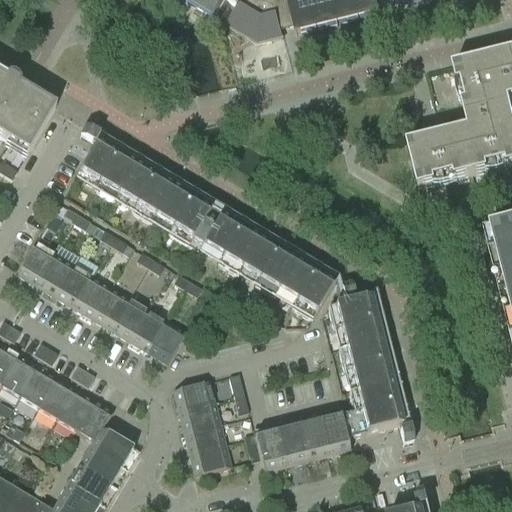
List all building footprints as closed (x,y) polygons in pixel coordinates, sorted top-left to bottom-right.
[(178,0),(214,21),(225,3),(237,9),(225,28),(257,47),(282,41),(277,22),(290,18),(295,37),(379,16),(374,0),(388,0),(389,4),(404,0),(178,0)] [(461,106),(466,124),(511,113),(509,104),(511,102),(511,81),(506,57),(452,70),(457,87),(461,86),(466,105),(461,106)] [(17,90),(18,88),(16,83),(12,80),(6,80),(5,82),(0,79),(0,142),(26,158),(54,112),(17,90)] [(511,115),(511,113),(466,124),(468,132),(459,134),(471,179),(488,175),(487,170),(506,166),(507,170),(511,169),(511,115)] [(337,281),(236,221),(101,140),(96,137),(84,130),(79,140),(95,149),(78,178),(96,189),(93,195),(113,207),(117,201),(133,211),(130,217),(150,229),(154,223),(170,233),(167,239),(200,259),(203,253),(220,263),(216,269),(237,281),(240,275),(257,285),(253,291),(274,303),(277,297),(294,307),(290,313),(311,325),(337,281)] [(407,147),(418,193),(436,188),(434,184),(454,179),(455,183),(471,179),(459,134),(440,139),(439,136),(427,139),(427,142),(407,147)] [(0,167),(0,178),(11,185),(16,175),(1,166),(0,168),(0,167)] [(61,222),(72,228),(77,220),(66,213),(61,222)] [(89,227),(77,220),(72,228),(84,235),(89,227)] [(511,229),(484,237),(490,259),(497,258),(501,277),(495,278),(500,301),(507,300),(511,318),(505,320),(511,343),(511,229)] [(98,244),(109,251),(114,242),(103,236),(98,244)] [(16,279),(35,291),(54,259),(44,253),(47,247),(40,243),(38,241),(16,279)] [(114,242),(109,251),(121,258),(126,249),(114,242)] [(135,266),(146,273),(151,264),(140,258),(135,266)] [(54,259),(35,291),(53,302),(73,270),(54,259)] [(151,264),(146,273),(158,280),(163,271),(151,264)] [(73,270),(53,302),(72,313),(91,281),(73,270)] [(172,289),(184,295),(189,287),(177,280),(172,289)] [(91,281),(72,313),(91,324),(110,292),(91,281)] [(200,294),(189,287),(184,295),(195,302),(200,294)] [(350,287),(339,290),(342,303),(353,300),(350,287)] [(110,292),(91,324),(109,335),(128,303),(110,292)] [(353,417),(344,419),(342,420),(339,421),(343,435),(345,444),(348,443),(397,431),(398,436),(402,449),(412,446),(409,433),(399,393),(390,355),(384,331),(380,313),(376,300),(326,313),(332,336),(339,334),(344,353),(337,354),(343,377),(350,376),(354,395),(347,396),(353,417)] [(128,303),(109,335),(128,346),(147,314),(128,303)] [(147,314),(128,346),(146,357),(165,326),(147,314)] [(0,329),(0,340),(4,343),(10,331),(2,326),(0,329)] [(165,326),(146,357),(166,369),(185,337),(165,326)] [(10,331),(4,343),(12,348),(19,337),(10,331)] [(0,390),(18,360),(0,349),(0,390)] [(32,360),(41,365),(48,354),(39,349),(32,360)] [(56,359),(48,354),(41,365),(50,370),(56,359)] [(37,372),(18,360),(0,390),(0,392),(18,403),(37,372)] [(69,382),(78,387),(85,376),(76,371),(69,382)] [(55,383),(37,372),(18,403),(36,414),(55,383)] [(93,381),(85,376),(78,387),(86,393),(93,381)] [(228,382),(233,404),(243,401),(237,379),(228,382)] [(74,394),(55,383),(36,414),(55,426),(74,394)] [(172,396),(178,418),(214,409),(208,387),(172,396)] [(92,405),(74,394),(55,426),(73,437),(92,405)] [(243,401),(233,404),(237,420),(247,418),(243,401)] [(92,405),(73,437),(87,445),(91,447),(94,442),(95,443),(99,436),(98,436),(101,431),(103,432),(112,416),(107,413),(92,405)] [(0,407),(0,419),(6,423),(11,414),(0,407)] [(214,409),(178,418),(183,439),(219,430),(214,409)] [(339,421),(317,426),(326,462),(348,457),(345,444),(343,435),(339,421)] [(317,426),(296,432),(305,467),(326,462),(317,426)] [(219,430),(183,439),(188,460),(224,451),(219,430)] [(15,431),(9,441),(17,446),(23,436),(15,431)] [(101,435),(103,432),(101,431),(98,436),(99,436),(95,443),(94,442),(91,447),(92,448),(88,454),(108,466),(120,473),(132,454),(101,435)] [(305,467),(296,432),(275,437),(284,473),(305,467)] [(275,437),(253,442),(252,440),(243,442),(249,468),(259,465),(262,478),(284,473),(275,437)] [(224,451),(188,460),(194,482),(230,473),(224,451)] [(108,466),(88,454),(77,473),(109,492),(120,473),(108,466)] [(109,492),(77,473),(66,491),(98,510),(109,492)] [(28,511),(32,505),(0,485),(0,511),(28,511)] [(96,511),(98,510),(66,491),(55,510),(58,511),(96,511)] [(417,511),(429,511),(424,493),(413,495),(417,511)]
